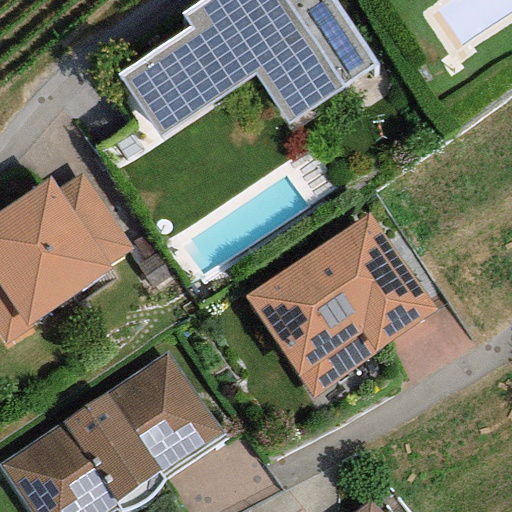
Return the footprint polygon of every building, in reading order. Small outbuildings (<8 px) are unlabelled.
[(189,25),(116,74),(158,137),(253,75),(286,124),(376,65),(332,0),(201,0),(181,13),(189,25)] [(50,177),(0,209),(0,338),(4,345),(27,330),(24,326),(110,271),(106,264),(129,249),(81,174),(57,189),(50,177)] [(368,215),(244,297),(314,398),(434,310),(368,215)] [(165,352),(0,462),(0,469),(29,511),(106,511),(116,505),(119,511),(121,511),(134,508),(144,502),(153,494),(163,480),(158,473),(222,436),(165,352)] [(378,511),(368,499),(352,511),(378,511)]
